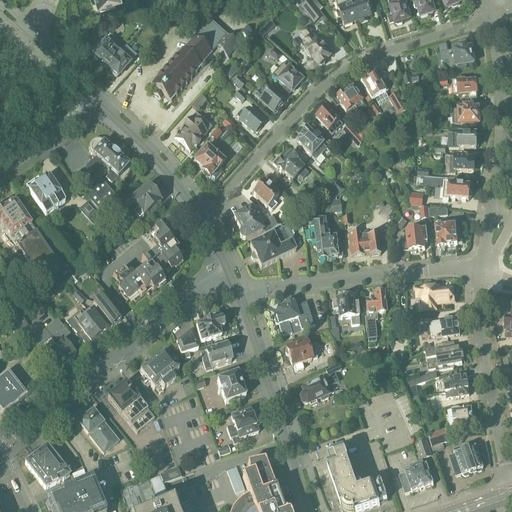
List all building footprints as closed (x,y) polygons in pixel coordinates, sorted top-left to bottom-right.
[(95,0),(96,1),(97,1),(98,4),(100,9),(115,5),(113,0),(95,0)] [(325,8),(317,0),(313,4),(320,12),(325,8)] [(343,28),(356,23),(350,7),(348,7),(345,0),(334,4),(337,11),(337,12),(337,13),(336,14),(337,19),(339,19),(343,28)] [(350,7),(356,23),(359,22),(360,25),(367,23),(366,19),(369,18),(361,0),(354,0),(356,4),(350,7)] [(405,0),(395,0),(387,3),(389,9),(388,9),(391,18),(387,19),(389,25),(393,24),(393,26),(395,25),(396,26),(401,25),(402,23),(408,21),(403,5),(406,4),(405,0)] [(427,0),(413,0),(414,2),(414,3),(413,4),(415,10),(416,10),(419,19),(432,15),(427,0)] [(457,6),(458,5),(456,0),(441,0),(445,10),(451,8),(452,9),(457,7),(457,6)] [(310,2),(301,9),(313,24),(322,17),(310,2)] [(218,46),(226,37),(210,23),(205,29),(203,27),(182,51),(181,50),(181,51),(180,49),(179,50),(180,52),(176,57),(175,55),(174,56),(175,57),(171,62),(170,61),(169,62),(170,63),(166,68),(165,66),(164,67),(165,69),(161,74),(160,72),(159,73),(160,75),(156,79),(155,78),(154,79),(155,80),(151,85),(150,84),(149,85),(150,86),(156,91),(153,95),(160,102),(164,98),(169,103),(170,103),(171,104),(172,103),(170,102),(174,97),(176,98),(177,97),(175,96),(179,91),(181,93),(182,92),(181,90),(185,86),(186,87),(187,86),(185,85),(189,80),(191,81),(192,80),(191,79),(195,74),(196,75),(197,74),(196,73),(200,68),(201,70),(202,69),(201,68),(200,67),(218,46)] [(246,39),(251,33),(246,28),(240,34),(246,39)] [(308,58),(310,60),(312,62),(307,65),(307,68),(310,72),(312,72),(317,68),(318,69),(319,68),(321,69),(324,66),(324,64),(325,63),(330,59),(326,55),(329,53),(325,48),(324,47),(323,46),(322,46),(321,46),(320,46),(316,42),(312,37),(312,38),(306,30),(300,35),(306,42),(306,41),(307,42),(300,47),(305,54),(305,55),(305,56),(306,56),(306,57),(307,58),(308,58)] [(226,37),(218,46),(222,49),(219,52),(227,59),(238,47),(226,37)] [(100,61),(107,67),(119,55),(112,48),(116,43),(112,39),(109,39),(106,43),(105,43),(93,56),(94,57),(94,59),(96,62),(98,61),(99,62),(100,61)] [(149,44),(142,53),(145,55),(148,58),(155,50),(150,46),(149,44)] [(453,53),(447,54),(446,45),(439,47),(441,62),(448,61),(449,68),(456,67),(456,68),(474,64),(473,56),(474,54),(473,52),(472,51),(471,49),(466,50),(465,47),(459,48),(459,51),(453,52),(453,53)] [(124,48),(119,55),(107,67),(108,68),(112,72),(111,73),(112,74),(112,75),(115,78),(116,77),(117,79),(130,64),(129,64),(135,58),(124,48)] [(276,64),(281,58),(273,51),(268,56),(276,64)] [(231,63),(236,67),(241,71),(247,65),(242,61),(237,56),(231,63)] [(296,88),(301,82),(296,78),(297,78),(292,73),(291,74),(288,71),(282,66),(272,77),(285,88),(283,91),(288,96),(290,93),(291,94),(292,93),(293,93),(297,90),(296,88)] [(229,81),(237,72),(232,68),(225,77),(229,81)] [(371,110),(376,118),(380,115),(374,105),(373,105),(371,102),(375,100),(380,107),(389,102),(385,94),(388,93),(383,84),(381,85),(374,75),(360,83),(367,95),(363,98),(371,110)] [(241,91),(245,86),(237,79),(233,84),(241,91)] [(468,100),(477,100),(476,96),(477,96),(479,93),(479,89),(477,88),(476,82),(464,83),(464,82),(457,82),(457,83),(452,83),(453,97),(458,96),(458,97),(468,97),(468,100)] [(276,110),(278,111),(282,106),(280,105),(283,101),(270,90),(269,90),(264,86),(257,95),(262,99),(260,101),(273,113),(276,110)] [(358,114),(365,109),(362,104),(363,104),(352,90),(343,96),(343,95),(339,95),(336,97),(336,100),(335,100),(336,101),(332,103),(336,109),(340,106),(346,115),(355,109),(358,114)] [(235,99),(241,105),(245,100),(239,94),(235,99)] [(397,118),(399,118),(402,123),(408,119),(405,114),(406,113),(404,109),(405,109),(397,94),(389,99),(397,114),(395,115),(397,118)] [(191,108),(196,113),(205,102),(200,98),(191,108)] [(467,127),(478,126),(478,121),(479,120),(479,117),(478,116),(478,111),(472,111),(472,109),(464,109),(464,112),(452,112),(452,127),(462,127),(463,128),(466,128),(467,127)] [(337,131),(342,127),(339,124),(326,110),(321,115),(318,115),(316,118),(316,119),(315,120),(328,134),(328,133),(331,137),(337,131)] [(367,113),(376,127),(381,134),(384,131),(380,125),(376,118),(371,110),(367,113)] [(236,117),(240,121),(239,122),(254,135),(255,134),(257,134),(260,131),(259,129),(264,124),(248,111),(244,116),(241,112),(236,117)] [(177,147),(183,153),(185,150),(189,155),(194,150),(196,150),(200,145),(200,143),(207,134),(211,129),(208,126),(207,126),(200,120),(200,119),(195,115),(191,120),(191,119),(180,131),(182,133),(177,137),(175,139),(175,140),(174,141),(179,145),(177,147)] [(222,126),(225,128),(232,135),(236,129),(227,120),(222,125),(222,126)] [(363,143),(348,127),(342,132),(357,148),(363,143)] [(325,143),(322,146),(318,142),(319,141),(315,138),(314,139),(306,131),(306,132),(303,132),(300,135),(301,137),(300,138),(301,138),(296,144),(296,145),(296,148),(299,151),(302,150),(311,160),(312,159),(315,162),(320,156),(321,156),(326,151),(330,155),(333,151),(325,143)] [(220,135),(216,132),(210,138),(215,142),(221,136),(220,135)] [(449,136),(448,151),(458,151),(476,151),(478,149),(478,144),(476,142),(476,136),(458,136),(449,136)] [(96,159),(94,161),(106,174),(108,176),(105,180),(112,185),(117,179),(118,179),(128,167),(120,160),(121,159),(121,158),(121,157),(122,156),(122,155),(121,154),(121,153),(120,152),(120,151),(119,151),(119,150),(118,150),(117,150),(116,150),(115,150),(114,150),(113,150),(112,151),(111,152),(104,145),(104,144),(104,143),(103,142),(102,142),(101,141),(99,141),(98,141),(97,141),(96,141),(95,141),(94,141),(93,142),(92,142),(91,143),(90,144),(89,145),(89,146),(88,147),(88,148),(88,149),(88,150),(88,151),(88,152),(88,153),(89,154),(91,157),(92,157),(93,157),(96,159)] [(203,172),(202,173),(202,174),(203,177),(202,177),(206,180),(207,180),(209,180),(210,181),(210,180),(214,183),(220,177),(216,173),(224,164),(217,158),(220,154),(210,145),(206,149),(193,164),(203,172)] [(302,181),(308,175),(303,171),(298,166),(299,166),(296,163),(296,162),(289,156),(282,163),(278,160),(273,166),(276,170),(284,177),(292,184),(298,177),(302,181)] [(456,174),(474,175),(476,173),(476,167),(475,166),(475,165),(473,165),(474,161),(464,161),(464,159),(455,159),(446,159),(445,168),(446,168),(446,177),(456,177),(456,174)] [(115,198),(99,180),(106,174),(94,161),(74,179),(84,191),(83,192),(83,193),(83,194),(83,195),(98,212),(104,207),(115,198)] [(429,171),(417,171),(417,178),(428,179),(429,171)] [(45,217),(65,204),(59,197),(60,196),(48,180),(44,182),(40,185),(38,181),(42,179),(41,178),(26,189),(29,193),(28,194),(40,210),(45,217)] [(271,213),(277,207),(273,204),(279,198),(263,184),(252,196),(267,210),(268,210),(271,213)] [(339,196),(344,192),(336,184),(332,189),(339,196)] [(444,184),(444,187),(442,202),(449,202),(449,200),(469,202),(471,200),(471,195),(469,193),(470,188),(457,186),(457,185),(450,184),(450,185),(444,184)] [(139,222),(143,219),(160,205),(147,188),(124,206),(128,211),(134,206),(137,211),(133,214),(139,222)] [(409,207),(422,209),(424,196),(411,195),(409,207)] [(14,246),(34,232),(31,227),(16,206),(12,205),(11,205),(8,201),(1,206),(4,210),(3,211),(2,210),(0,211),(0,225),(2,229),(1,232),(3,234),(5,234),(11,241),(14,246)] [(303,215),(312,211),(307,201),(301,204),(304,210),(301,211),(303,215)] [(88,202),(78,211),(92,227),(102,218),(88,202)] [(324,216),(342,214),(340,202),(327,204),(327,206),(322,206),(324,216)] [(420,210),(421,221),(430,220),(429,219),(429,211),(428,209),(420,210)] [(269,223),(262,231),(251,210),(234,219),(241,232),(239,237),(241,241),(245,242),(263,232),(264,235),(273,231),(269,223)] [(429,211),(429,219),(448,217),(447,211),(434,210),(429,211)] [(302,223),(310,222),(309,213),(302,217),(302,223)] [(268,221),(269,223),(273,231),(281,227),(281,225),(277,217),(273,219),(268,221)] [(337,260),(342,259),(341,251),(336,252),(335,239),(334,234),(326,236),(325,222),(307,224),(310,242),(312,244),(312,249),(315,251),(316,251),(317,262),(320,264),(324,263),(326,261),(337,260)] [(440,252),(444,252),(447,248),(457,247),(462,246),(461,238),(456,238),(455,228),(446,228),(445,222),(435,224),(435,230),(437,250),(438,250),(440,252)] [(145,269),(133,278),(130,274),(127,276),(123,271),(112,279),(120,289),(117,291),(127,303),(137,295),(141,299),(151,292),(152,294),(164,285),(159,278),(168,270),(170,273),(182,263),(174,253),(178,250),(171,240),(173,238),(164,226),(153,235),(158,240),(152,245),(154,247),(151,249),(155,255),(145,263),(144,261),(140,264),(145,269)] [(411,255),(417,255),(418,253),(425,252),(424,245),(428,245),(426,232),(425,226),(417,227),(418,233),(407,234),(408,245),(403,245),(404,254),(409,253),(411,255)] [(256,263),(257,263),(261,271),(295,254),(291,245),(294,244),(291,238),(295,236),(290,228),(287,229),(249,247),(253,255),(252,256),(251,256),(251,257),(251,258),(250,259),(250,260),(251,261),(251,262),(252,262),(252,263),(253,263),(254,263),(255,263),(256,263)] [(370,259),(380,258),(378,245),(382,244),(381,237),(367,238),(366,232),(361,233),(361,232),(348,234),(351,259),(369,257),(370,259)] [(21,256),(22,256),(39,281),(39,282),(39,283),(41,282),(40,282),(56,271),(57,271),(58,270),(57,269),(56,269),(48,257),(51,255),(47,248),(44,250),(35,238),(35,237),(34,238),(18,249),(18,248),(17,249),(17,250),(14,252),(18,257),(19,258),(20,258),(20,257),(21,257),(21,256)] [(14,271),(11,267),(0,255),(0,254),(0,269),(3,273),(7,277),(14,271)] [(68,272),(73,279),(74,279),(78,276),(72,269),(68,272)] [(453,303),(452,299),(453,298),(454,298),(455,297),(456,296),(456,295),(456,294),(456,293),(455,292),(454,291),(453,291),(452,290),(438,291),(438,288),(415,291),(416,299),(422,298),(423,306),(418,307),(419,313),(435,312),(434,305),(453,303)] [(80,306),(85,302),(78,294),(72,299),(80,306)] [(368,345),(376,344),(376,341),(376,340),(375,323),(377,323),(376,316),(385,315),(383,296),(381,296),(380,295),(376,296),(375,297),(374,297),(374,299),(371,300),(371,303),(366,303),(367,315),(368,315),(368,319),(364,320),(367,341),(368,341),(368,345)] [(119,322),(120,321),(102,297),(93,304),(111,328),(115,325),(115,326),(120,323),(119,322)] [(351,320),(351,326),(351,328),(359,328),(358,319),(357,306),(353,306),(353,300),(345,301),(343,299),(338,300),(337,302),(336,302),(336,303),(332,303),(333,312),(338,311),(339,322),(351,320)] [(301,333),(315,328),(307,304),(300,306),(299,303),(292,306),(292,305),(283,308),(284,309),(278,311),(276,315),(277,319),(275,319),(274,322),(276,327),(278,328),(279,328),(282,339),(291,336),(301,333)] [(87,345),(90,343),(91,344),(107,332),(93,314),(92,315),(89,311),(74,323),(75,324),(74,324),(76,326),(71,330),(75,335),(74,336),(79,343),(81,342),(85,347),(87,345)] [(7,327),(16,338),(28,327),(19,316),(7,327)] [(442,340),(459,337),(457,320),(456,320),(452,320),(451,318),(443,319),(443,321),(439,322),(440,323),(431,324),(431,325),(430,325),(431,329),(430,329),(431,337),(432,336),(432,339),(434,339),(434,340),(442,339),(442,340)] [(33,341),(46,357),(57,369),(59,366),(61,368),(75,358),(73,356),(75,354),(67,344),(65,346),(63,344),(64,341),(69,336),(57,321),(33,341)] [(221,339),(225,338),(223,330),(221,321),(211,324),(210,323),(206,324),(206,325),(195,329),(200,346),(221,340),(221,339)] [(321,345),(332,341),(328,331),(318,335),(321,345)] [(180,357),(198,351),(192,333),(191,332),(176,345),(180,357)] [(319,340),(318,335),(310,337),(312,343),(316,342),(319,340)] [(428,372),(438,370),(439,373),(452,370),(452,368),(462,366),(461,361),(463,361),(462,353),(460,354),(459,349),(455,350),(454,344),(438,346),(423,354),(423,355),(425,354),(428,372)] [(308,345),(306,346),(305,345),(286,351),(286,352),(285,355),(286,357),(289,359),(292,370),(293,370),(295,375),(303,372),(301,367),(312,364),(311,363),(316,361),(312,349),(310,350),(308,345)] [(359,356),(364,353),(364,347),(358,346),(355,351),(359,356)] [(211,370),(231,364),(228,356),(229,356),(229,355),(230,353),(229,348),(227,348),(227,347),(205,353),(205,354),(200,355),(205,373),(211,371),(211,370)] [(195,353),(188,356),(188,355),(181,357),(182,362),(189,360),(197,358),(195,353)] [(396,353),(390,356),(393,362),(399,360),(396,353)] [(152,364),(169,386),(175,381),(171,377),(178,372),(174,367),(177,365),(177,362),(174,358),(171,358),(168,360),(164,354),(156,361),(152,364)] [(40,368),(45,364),(39,357),(34,361),(40,368)] [(169,386),(152,364),(148,367),(148,368),(140,374),(143,379),(141,381),(141,384),(144,389),(147,389),(150,387),(153,392),(160,387),(163,391),(169,386)] [(340,372),(338,367),(325,372),(329,380),(321,384),(320,382),(318,383),(318,385),(309,389),(302,393),(304,396),(303,397),(300,400),(302,406),(307,406),(308,406),(309,409),(316,405),(315,403),(320,401),(321,403),(328,400),(327,398),(334,394),(331,388),(337,384),(333,376),(340,373),(340,372)] [(436,374),(403,385),(405,391),(439,380),(439,379),(437,380),(436,374)] [(225,406),(245,399),(237,376),(217,383),(225,406)] [(16,404),(23,398),(7,378),(0,383),(0,414),(1,414),(2,415),(10,409),(16,405),(16,404)] [(459,386),(466,385),(465,378),(443,381),(445,396),(455,394),(455,391),(459,390),(459,386)] [(195,393),(205,389),(202,382),(192,386),(195,393)] [(125,385),(107,400),(121,417),(136,436),(154,422),(139,403),(139,402),(125,385)] [(437,402),(446,401),(451,400),(451,401),(468,398),(467,391),(468,391),(467,385),(466,385),(459,386),(459,390),(455,391),(455,394),(445,396),(436,397),(437,402)] [(366,398),(355,402),(358,410),(369,407),(366,398)] [(451,411),(454,428),(473,426),(470,409),(459,411),(458,410),(451,411)] [(103,456),(118,444),(92,412),(77,424),(103,456)] [(233,447),(239,445),(239,442),(257,435),(255,428),(260,427),(257,418),(252,419),(249,413),(230,419),(234,428),(226,430),(230,442),(232,441),(233,447)] [(443,445),(449,443),(445,432),(427,437),(433,453),(444,449),(443,445)] [(426,443),(415,447),(420,462),(432,458),(426,443)] [(482,471),(475,449),(474,449),(472,444),(464,447),(466,452),(463,453),(462,449),(453,452),(454,456),(455,457),(449,459),(455,479),(461,476),(462,478),(463,477),(463,478),(465,479),(468,477),(469,476),(476,473),(477,474),(481,473),(482,472),(481,471),(482,471)] [(227,448),(217,452),(219,458),(230,455),(227,448)] [(25,467),(25,466),(39,484),(39,485),(40,485),(41,486),(40,486),(41,487),(43,489),(43,490),(44,491),(45,492),(59,485),(62,482),(63,483),(69,478),(61,468),(61,467),(60,467),(47,450),(46,449),(45,449),(45,450),(25,465),(24,466),(25,467)] [(365,511),(379,507),(378,505),(387,502),(380,484),(363,490),(362,488),(357,487),(356,487),(352,476),(353,475),(352,472),(351,472),(344,452),(326,459),(329,468),(327,469),(341,509),(341,510),(342,510),(343,511),(365,511)] [(282,511),(264,462),(247,466),(249,477),(242,480),(248,497),(246,498),(244,499),(242,500),(240,502),(239,503),(237,505),(236,506),(234,508),(233,510),(232,511),(231,511),(282,511)] [(399,479),(405,496),(411,494),(411,495),(433,487),(426,468),(424,469),(422,465),(403,471),(405,476),(404,476),(405,477),(399,479)] [(177,469),(159,476),(159,477),(163,486),(181,479),(177,469)] [(183,511),(181,506),(176,494),(167,497),(163,486),(159,477),(119,492),(126,511),(183,511)] [(103,511),(92,483),(78,488),(57,497),(47,501),(51,511),(103,511)] [(183,491),(176,494),(181,506),(188,503),(183,491)]
